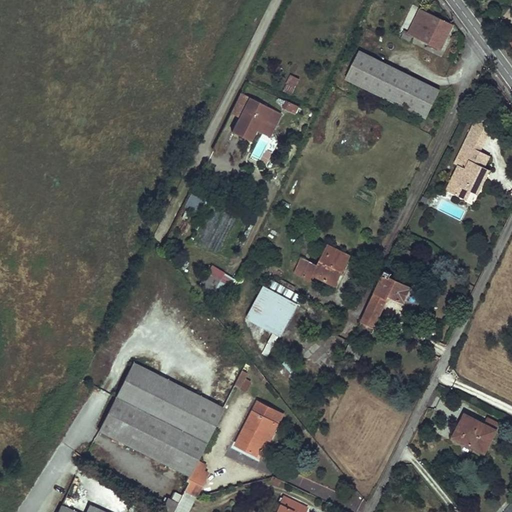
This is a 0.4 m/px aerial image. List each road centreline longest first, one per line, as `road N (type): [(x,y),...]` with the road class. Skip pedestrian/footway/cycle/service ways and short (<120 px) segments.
road 1 (residential): [(511,226),(369,511)]
road 2 (unknown): [(218,446),(361,511)]
